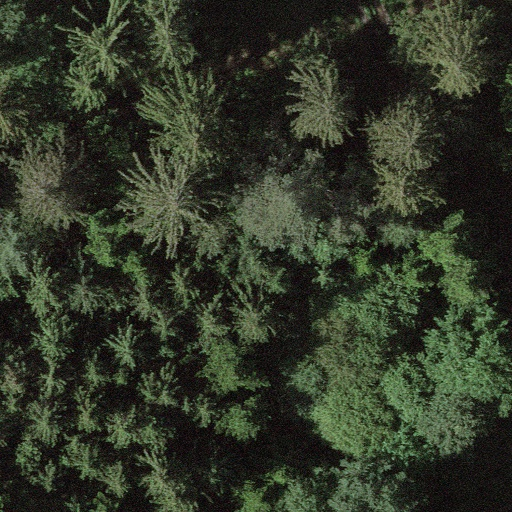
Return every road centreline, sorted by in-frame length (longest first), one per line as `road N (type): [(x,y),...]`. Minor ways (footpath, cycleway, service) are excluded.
road 1 (track): [(330,0),(511,340)]
road 2 (track): [(290,0),(0,85)]
